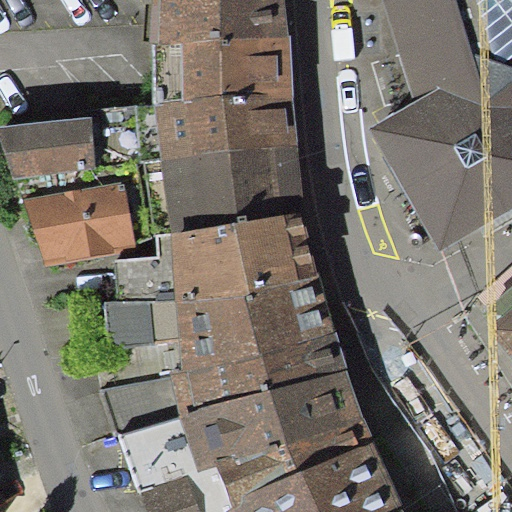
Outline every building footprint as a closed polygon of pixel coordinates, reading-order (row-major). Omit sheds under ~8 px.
[(284,0),(155,0),(152,43),(288,34),(284,0)] [(382,0),(413,102),(370,129),(439,251),(511,208),(511,57),(504,64),(490,59),(477,0),(382,0)] [(511,0),(477,0),(490,59),(504,64),(511,57),(511,0)] [(152,43),(155,99),(269,91),(270,98),(294,97),(289,33),(288,34),(152,43)] [(297,144),(294,97),(270,98),(269,91),(155,99),(156,104),(161,158),(297,144)] [(161,158),(156,104),(137,106),(142,161),(144,160),(161,158)] [(90,110),(91,117),(95,165),(142,161),(137,106),(90,110)] [(91,117),(0,125),(0,139),(11,176),(95,165),(91,117)] [(297,144),(161,158),(171,233),(305,213),(297,144)] [(161,158),(144,160),(156,234),(171,233),(161,158)] [(126,183),(25,198),(46,267),(136,251),(126,183)] [(317,271),(305,213),(171,233),(175,298),(317,271)] [(157,256),(115,259),(118,300),(175,298),(171,233),(156,234),(157,256)] [(336,330),(317,271),(175,298),(181,340),(182,369),(336,330)] [(511,287),(477,318),(511,356),(511,287)] [(104,301),(108,345),(181,340),(175,298),(118,300),(104,301)] [(347,368),(336,330),(182,369),(167,372),(169,375),(180,417),(347,368)] [(232,507),(232,504),(374,441),(361,410),(347,368),(180,417),(119,434),(139,494),(142,493),(186,477),(198,511),(222,511),(223,511),(232,507)] [(101,390),(116,435),(119,434),(180,417),(169,375),(101,390)] [(397,511),(404,508),(374,441),(232,504),(232,507),(223,511),(222,511),(397,511)] [(198,511),(186,477),(142,493),(148,511),(198,511)]
